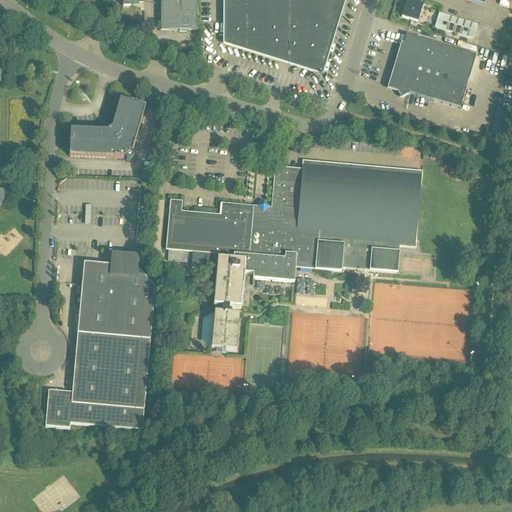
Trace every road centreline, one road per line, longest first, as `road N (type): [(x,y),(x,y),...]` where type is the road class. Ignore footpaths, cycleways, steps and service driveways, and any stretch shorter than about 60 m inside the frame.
road 1 (unclassified): [(42,334),(51,136),(76,51)]
road 2 (unclassified): [(189,93),(322,123),(336,110),(371,0)]
road 3 (unclassified): [(189,93),(76,51)]
